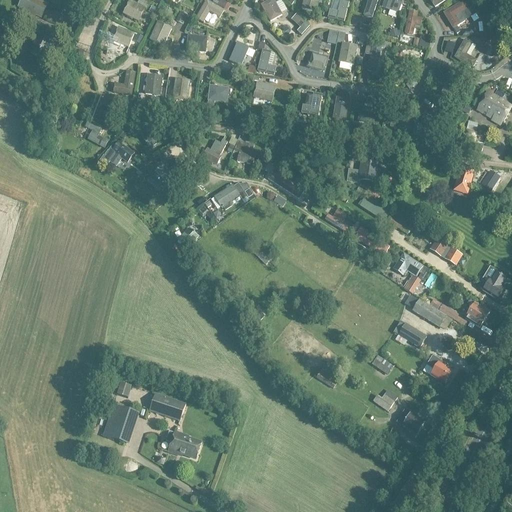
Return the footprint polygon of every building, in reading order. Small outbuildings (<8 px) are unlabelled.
[(37,0),(21,0),(18,9),(27,13),(25,16),(35,20),(36,17),(41,20),(49,5),(37,0)] [(221,0),(218,5),(218,6),(225,9),(228,4),(221,0)] [(271,0),(261,6),(270,23),(283,16),(274,0),(271,0)] [(303,0),(303,2),(301,10),(317,13),(319,0),(303,0)] [(329,11),(327,19),(344,23),(350,2),(341,0),(341,2),(338,12),(338,13),(332,12),(329,11)] [(369,0),(364,16),(372,19),(378,0),(369,0)] [(385,0),(382,8),(390,10),(397,13),(398,13),(402,3),(402,0),(385,0)] [(130,1),(124,14),(139,22),(145,9),(137,5),(130,1)] [(207,1),(197,18),(204,23),(210,12),(220,18),(224,11),(207,1)] [(463,2),(444,14),(453,29),(461,24),(465,22),(461,14),(468,10),(463,2)] [(152,7),(149,13),(155,16),(158,10),(152,7)] [(17,12),(9,28),(22,34),(25,28),(39,35),(44,25),(17,12)] [(181,12),(176,22),(183,25),(188,16),(181,12)] [(410,13),(405,34),(413,36),(414,31),(415,26),(421,27),(422,20),(417,19),(418,14),(410,13)] [(296,15),(291,21),(300,29),(297,32),(302,36),(309,27),(305,24),(296,15)] [(365,19),(363,26),(370,28),(372,21),(365,19)] [(158,23),(151,40),(164,46),(172,29),(158,23)] [(119,28),(113,42),(129,48),(134,35),(119,28)] [(41,35),(32,53),(45,59),(53,41),(41,35)] [(189,37),(187,51),(205,53),(207,39),(189,37)] [(421,40),(419,47),(428,50),(431,43),(421,40)] [(465,41),(455,59),(473,69),(477,62),(470,58),(476,47),(472,45),(465,41)] [(249,48),(236,43),(229,62),(240,67),(249,48)] [(388,50),(389,45),(383,43),(382,48),(374,45),(373,46),(371,56),(368,71),(375,73),(381,48),(388,50)] [(448,43),(445,52),(452,55),(455,46),(448,43)] [(352,64),(356,48),(344,46),(340,62),(352,64)] [(263,52),(258,72),(274,76),(276,69),(268,66),(271,54),(263,52)] [(308,63),(307,69),(324,73),(328,59),(312,55),(310,64),(308,63)] [(395,74),(394,80),(402,81),(405,68),(412,70),(414,62),(413,62),(406,60),(398,58),(395,74)] [(134,93),(138,71),(129,69),(127,82),(118,81),(116,90),(134,93)] [(152,72),(149,90),(163,92),(165,74),(152,72)] [(179,76),(176,95),(190,96),(193,78),(179,76)] [(448,81),(441,95),(455,103),(459,102),(462,96),(461,96),(464,89),(448,81)] [(232,101),(233,88),(234,86),(214,84),(212,99),(214,99),(213,104),(218,104),(219,99),(232,101)] [(257,84),(254,98),(272,103),(276,88),(257,84)] [(313,94),(311,107),(303,106),(301,114),(308,115),(307,117),(318,119),(322,95),(313,94)] [(488,95),(479,111),(502,124),(511,108),(488,95)] [(336,99),(332,120),(345,122),(345,121),(349,101),(337,99),(336,99)] [(146,104),(134,103),(133,111),(145,113),(146,104)] [(391,127),(390,128),(407,130),(410,108),(401,107),(401,108),(400,121),(391,120),(391,127)] [(361,108),(359,122),(377,125),(379,111),(361,108)] [(428,110),(421,122),(439,132),(446,120),(428,110)] [(93,115),(89,123),(95,126),(90,136),(102,143),(107,145),(111,137),(101,132),(105,124),(99,121),(100,119),(93,115)] [(422,126),(414,125),(412,136),(420,137),(422,126)] [(147,127),(138,132),(148,148),(162,140),(155,128),(149,131),(147,127)] [(465,131),(462,140),(475,144),(477,134),(465,131)] [(237,133),(232,142),(238,145),(239,144),(243,134),(237,133)] [(211,149),(207,157),(221,164),(225,156),(223,155),(228,146),(219,141),(214,150),(211,149)] [(119,142),(112,152),(115,155),(109,162),(116,168),(122,160),(128,164),(135,154),(119,142)] [(239,154),(237,162),(253,166),(254,158),(251,157),(254,146),(247,144),(244,155),(239,154)] [(304,147),(297,152),(299,155),(297,157),(301,162),(309,155),(311,153),(309,150),(307,152),(304,147)] [(391,159),(390,165),(405,167),(406,161),(406,159),(391,158),(391,159)] [(359,179),(359,181),(382,184),(382,182),(383,177),(382,177),(382,172),(378,171),(379,165),(363,163),(361,163),(360,171),(359,179)] [(179,181),(163,166),(156,174),(157,174),(160,177),(155,183),(163,190),(168,185),(172,189),(179,181)] [(461,167),(453,192),(468,196),(475,170),(466,167),(461,166),(461,167)] [(275,171),(268,181),(282,189),(284,186),(282,184),(285,180),(284,179),(285,178),(275,171)] [(349,171),(347,183),(357,184),(357,180),(358,180),(359,171),(349,171)] [(501,179),(490,171),(480,186),(492,193),(501,179)] [(284,186),(282,189),(299,200),(304,193),(285,180),(282,184),(284,186)] [(243,200),(244,200),(254,194),(249,185),(241,187),(239,183),(234,186),(234,185),(215,197),(223,209),(242,198),(243,200)] [(365,197),(367,193),(359,188),(357,193),(365,197)] [(265,196),(270,200),(274,194),(269,190),(265,196)] [(278,197),(274,203),(282,208),(286,203),(278,197)] [(217,207),(213,200),(209,202),(211,205),(213,204),(216,208),(217,207)] [(379,202),(371,215),(379,220),(387,208),(379,202)] [(204,216),(209,222),(215,218),(209,211),(204,216)] [(329,216),(326,221),(346,233),(348,229),(341,224),(345,218),(337,213),(333,219),(329,216)] [(392,215),(387,223),(408,235),(413,227),(392,215)] [(194,225),(185,234),(192,241),(193,240),(194,240),(202,233),(194,225)] [(361,229),(354,238),(384,257),(390,249),(376,240),(373,245),(364,239),(368,234),(361,229)] [(437,239),(430,250),(456,267),(462,256),(437,239)] [(257,245),(251,252),(265,265),(272,259),(257,245)] [(402,258),(394,271),(402,276),(405,277),(408,273),(416,278),(419,274),(421,275),(423,276),(427,270),(423,268),(424,267),(409,258),(404,255),(402,258)] [(484,283),(480,290),(483,292),(482,292),(497,301),(504,289),(503,288),(507,281),(496,275),(497,272),(491,268),(482,282),(484,283)] [(412,295),(420,281),(418,280),(413,276),(404,290),(412,295)] [(251,304),(259,296),(257,294),(253,298),(249,302),(251,304)] [(259,296),(251,304),(250,305),(263,318),(269,312),(261,304),(264,301),(259,296)] [(419,301),(412,313),(439,329),(446,317),(419,301)] [(466,320),(465,320),(468,322),(480,329),(489,314),(475,305),(471,303),(469,303),(467,307),(467,309),(471,311),(466,320)] [(442,307),(439,312),(456,322),(459,317),(442,307)] [(400,323),(394,334),(398,337),(399,336),(405,326),(400,323)] [(405,326),(399,336),(408,342),(420,350),(427,339),(406,326),(405,326)] [(433,356),(427,366),(435,371),(432,376),(446,385),(453,373),(444,368),(446,365),(433,356)] [(379,367),(378,369),(388,376),(393,368),(383,361),(379,367)] [(318,376),(316,379),(334,389),(339,381),(321,371),(320,372),(318,376)] [(127,381),(127,382),(123,393),(130,395),(134,384),(127,381)] [(159,390),(153,407),(184,417),(189,400),(159,390)] [(378,397),(374,402),(379,405),(389,412),(398,399),(388,392),(382,400),(378,397)] [(117,402),(117,403),(107,433),(133,442),(143,410),(117,402)] [(400,420),(398,423),(411,432),(408,435),(415,440),(426,423),(406,410),(403,416),(401,415),(399,419),(400,420)] [(173,427),(170,437),(176,439),(173,448),(181,451),(182,449),(200,455),(205,439),(192,434),(192,432),(179,428),(179,429),(173,427)]
